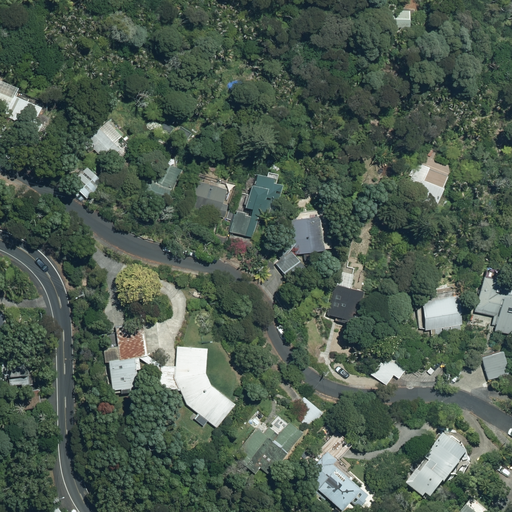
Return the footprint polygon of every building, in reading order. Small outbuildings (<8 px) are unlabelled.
[(381,27),(406,29),(407,13),(382,11),(381,27)] [(0,107),(48,130),(55,115),(45,111),(42,119),(39,117),(44,106),(16,93),(19,85),(1,74),(0,75),(0,107)] [(90,136),(115,162),(134,143),(109,117),(90,136)] [(147,188),(172,199),(186,165),(161,154),(147,188)] [(76,175),(92,192),(108,177),(91,160),(76,175)] [(242,228),(258,231),(262,212),(265,213),(266,209),(280,212),(282,199),(275,198),(276,193),(284,194),(287,180),(280,178),(282,169),(272,166),(271,171),(261,169),(258,181),(256,180),(249,212),(245,212),(242,228)] [(399,198),(431,211),(439,191),(420,184),(425,172),(412,166),(399,198)] [(192,201),(224,210),(231,184),(199,175),(192,201)] [(295,215),(300,249),(328,245),(323,210),(295,215)] [(277,260),(292,277),(309,263),(294,245),(277,260)] [(477,282),(471,314),(491,318),(488,333),(511,337),(511,300),(491,296),(494,286),(477,282)] [(330,316),(357,322),(365,293),(338,286),(330,316)] [(429,332),(430,340),(460,335),(459,327),(460,326),(455,298),(416,306),(421,334),(429,332)] [(111,361),(114,389),(140,385),(138,368),(143,367),(141,355),(149,354),(145,322),(117,326),(119,345),(103,347),(105,361),(111,361)] [(207,369),(209,346),(178,344),(178,365),(163,364),(161,385),(182,387),(188,402),(200,411),(195,417),(206,424),(210,419),(219,427),(239,402),(213,383),(207,369)] [(10,374),(11,381),(24,381),(24,385),(31,384),(28,348),(7,349),(8,359),(2,359),(3,374),(10,374)] [(374,373),(388,384),(395,373),(400,377),(411,364),(393,349),(374,373)] [(498,351),(478,358),(485,380),(506,373),(498,351)] [(12,391),(13,410),(37,407),(35,389),(12,391)] [(291,413),(310,428),(327,411),(307,394),(291,413)] [(262,464),(273,473),(306,430),(292,419),(282,431),(273,424),(267,431),(259,425),(236,453),(258,470),(262,464)] [(428,493),(434,498),(448,479),(450,480),(467,460),(465,459),(472,451),(448,431),(428,457),(429,458),(408,482),(425,497),(428,493)] [(323,489),(345,508),(353,498),(361,504),(363,502),(365,503),(370,497),(368,496),(371,491),(336,461),(340,457),(330,449),(303,480),(320,495),(322,493),(321,492),(323,489)] [(501,494),(487,511),(488,511),(504,511),(511,504),(501,494)]
